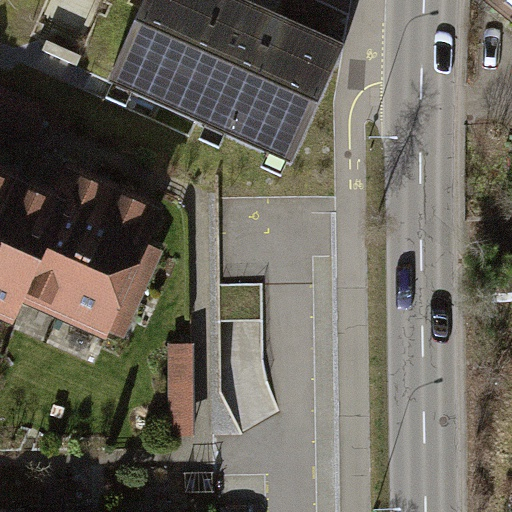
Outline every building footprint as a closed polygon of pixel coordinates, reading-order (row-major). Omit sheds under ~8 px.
[(354,48),(247,0),(159,0),(114,102),(141,114),(148,97),(217,128),(210,143),(234,154),(240,141),(278,158),(270,174),(293,184),(354,48)] [(511,0),(483,0),(511,24),(511,0)] [(69,170),(54,210),(148,245),(163,205),(69,170)] [(0,235),(15,195),(0,189),(0,235)] [(54,210),(15,195),(0,235),(0,310),(19,318),(25,300),(115,334),(148,245),(54,210)]
